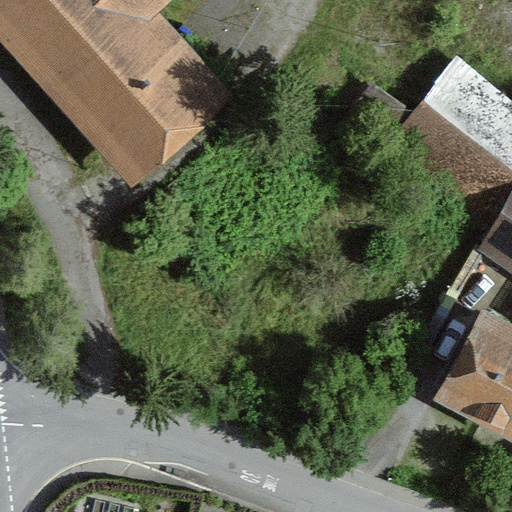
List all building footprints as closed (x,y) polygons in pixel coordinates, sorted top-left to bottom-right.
[(0,0),(0,3),(135,151),(203,90),(134,12),(147,0),(0,0)] [(404,110),(372,85),(353,109),(385,135),(404,110)] [(388,149),(472,215),(505,173),(420,108),(388,149)] [(511,206),(494,233),(511,245),(511,206)] [(511,327),(485,313),(446,386),(511,422),(511,327)]
